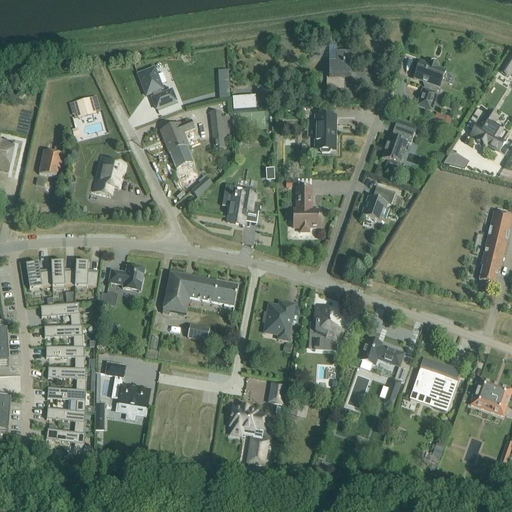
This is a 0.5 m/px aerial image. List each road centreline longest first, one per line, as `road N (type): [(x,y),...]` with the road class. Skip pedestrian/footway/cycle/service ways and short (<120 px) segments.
road 1 (residential): [(319,282),(511,350)]
road 2 (residential): [(319,282),(386,92)]
road 3 (residential): [(11,246),(28,384),(23,446)]
road 4 (residential): [(11,246),(175,248)]
road 5 (residential): [(175,248),(174,222),(118,106)]
road 6 (residential): [(175,248),(319,282)]
